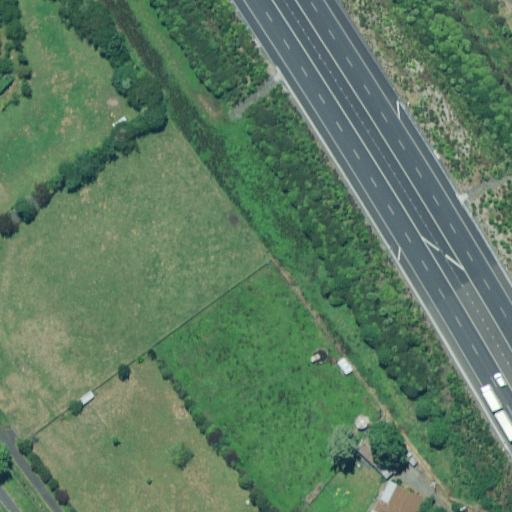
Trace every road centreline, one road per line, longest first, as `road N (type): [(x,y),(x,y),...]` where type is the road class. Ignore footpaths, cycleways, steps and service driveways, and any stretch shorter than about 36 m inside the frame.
road 1 (motorway): [(511,404),(266,0)]
road 2 (motorway): [(314,0),(511,331)]
